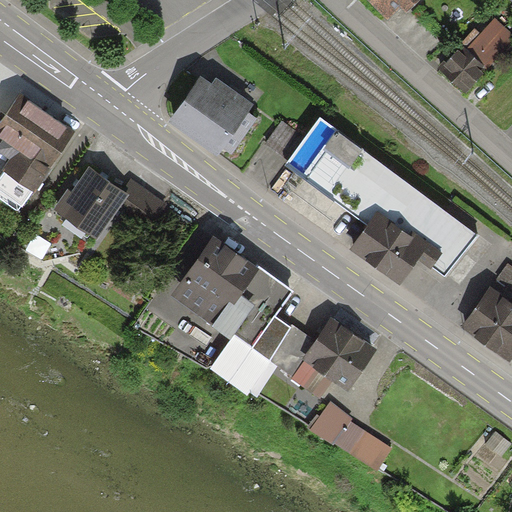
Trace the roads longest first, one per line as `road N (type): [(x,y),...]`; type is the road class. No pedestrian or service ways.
road 1 (secondary): [(511,402),(112,112)]
road 2 (residential): [(337,0),(511,155)]
road 3 (residential): [(112,112),(147,74),(260,0)]
road 4 (secondary): [(112,112),(0,30)]
